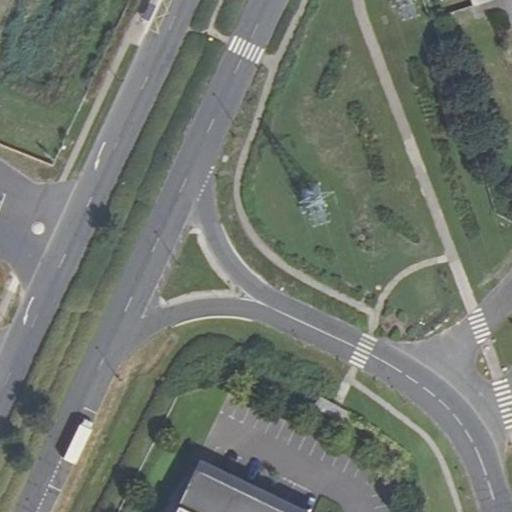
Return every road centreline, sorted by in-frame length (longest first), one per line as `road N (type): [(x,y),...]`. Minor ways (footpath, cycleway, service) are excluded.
road 1 (secondary): [(182,0),(0,396)]
road 2 (unclassified): [(496,511),(465,430),(441,400),(362,350),(271,308)]
road 3 (secondary): [(110,345),(194,161)]
road 4 (secondary): [(32,511),(110,345)]
road 5 (secondary): [(194,161),(269,0)]
road 6 (unclassified): [(271,308),(231,266),(209,225),(194,161)]
road 7 (unclassified): [(110,345),(200,307),(271,308)]
